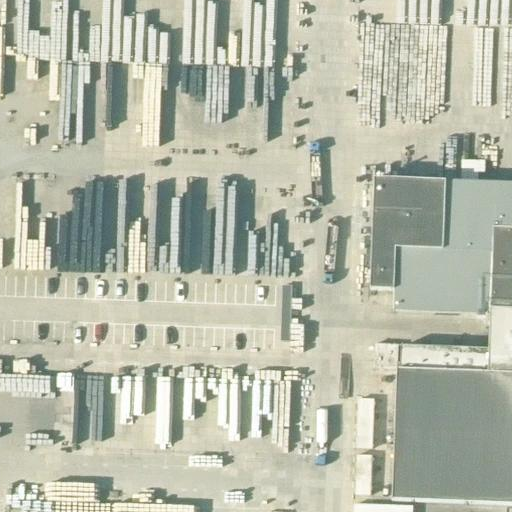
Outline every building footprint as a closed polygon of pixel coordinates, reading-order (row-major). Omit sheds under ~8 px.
[(277,146),(281,70),(170,65),(166,148),(185,149),(186,132),(196,132),(196,146),(249,148),(249,144),(277,146)] [(115,140),(116,100),(127,101),(128,67),(94,66),(92,139),(115,140)] [(511,186),(374,181),(369,291),(394,292),(393,313),(488,316),(487,352),(399,348),(398,372),(395,372),(390,503),(511,507),(511,186)] [(162,274),(167,195),(117,192),(113,259),(128,260),(127,273),(132,274),(131,293),(148,294),(147,300),(165,301),(165,296),(158,295),(160,274),(162,274)] [(260,232),(258,275),(274,275),(275,264),(284,264),(285,218),(268,217),(267,232),(260,232)] [(91,417),(113,417),(114,380),(92,379),(91,417)]
